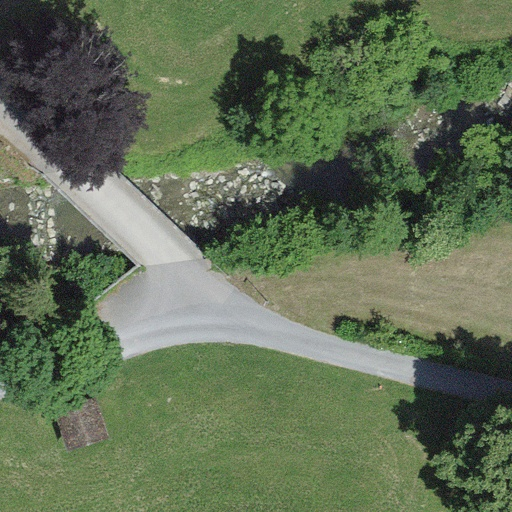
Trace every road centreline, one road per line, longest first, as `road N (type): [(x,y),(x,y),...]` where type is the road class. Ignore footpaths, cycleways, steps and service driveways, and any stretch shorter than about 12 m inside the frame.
road 1 (unclassified): [(511,396),(215,323)]
road 2 (track): [(215,323),(0,362)]
